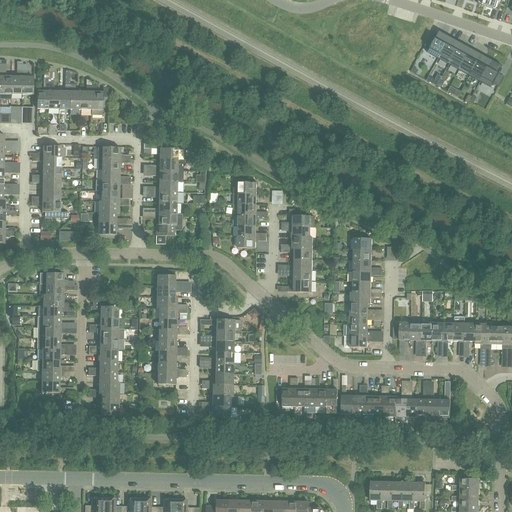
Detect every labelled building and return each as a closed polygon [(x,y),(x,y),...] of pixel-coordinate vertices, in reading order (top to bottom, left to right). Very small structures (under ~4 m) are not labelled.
[(483,0),(482,5),(496,9),(498,1),(502,3),(502,0),(483,0)] [(439,32),(435,39),(430,36),(424,47),(430,49),(428,53),(438,59),(450,38),(439,32)] [(461,44),(450,38),(438,59),(449,65),(461,44)] [(459,71),(471,49),(461,44),(449,65),(459,71)] [(482,55),(471,49),(459,71),(470,77),(482,55)] [(492,61),(482,55),(470,77),(480,82),(492,61)] [(503,67),(492,61),(480,82),(491,88),(493,85),(499,87),(504,77),(499,74),(503,67)] [(5,65),(0,65),(0,86),(0,99),(10,100),(11,95),(11,78),(5,78),(5,65)] [(11,78),(11,95),(21,96),(22,65),(16,65),(16,78),(11,78)] [(22,65),(21,96),(33,96),(33,78),(27,78),(27,66),(22,65)] [(43,92),(37,92),(36,110),(47,110),(48,74),(44,74),(44,80),(43,80),(43,92)] [(48,74),(47,110),(58,110),(59,92),(53,92),(54,74),(48,74)] [(69,110),(70,86),(64,86),(64,92),(59,92),(58,110),(69,110)] [(70,86),(69,110),(80,111),(81,93),(75,93),(75,86),(70,86)] [(81,93),(80,111),(91,111),(91,86),(86,86),(86,93),(81,93)] [(108,108),(108,89),(102,89),(102,93),(96,93),(96,87),(91,86),(91,111),(91,116),(102,116),(102,108),(108,108)] [(0,135),(0,146),(10,147),(10,141),(4,141),(4,136),(0,135)] [(159,155),(159,160),(177,161),(183,161),(184,144),(160,144),(159,149),(153,149),(153,155),(159,155)] [(10,152),(10,147),(0,146),(0,157),(4,157),(4,152),(10,152)] [(32,158),(61,158),(61,147),(43,147),(43,154),(32,154),(32,158)] [(97,159),(102,159),(131,160),(131,156),(120,156),(120,148),(97,148),(97,159)] [(3,163),(4,157),(0,157),(0,167),(10,168),(10,163),(3,163)] [(60,169),(61,158),(32,158),(32,162),(43,162),(42,169),(60,169)] [(97,170),(102,170),(120,170),(120,164),(130,164),(131,160),(102,159),(97,159),(97,170)] [(153,166),(153,171),(177,172),(183,172),(183,161),(177,161),(159,160),(159,166),(153,166)] [(10,174),(10,168),(0,167),(0,178),(3,179),(3,173),(10,174)] [(32,180),(60,180),(60,169),(42,169),(42,176),(32,176),(32,180)] [(102,170),(101,181),(130,181),(130,178),(119,177),(120,170),(102,170)] [(183,172),(177,172),(153,171),(153,177),(159,177),(159,182),(177,182),(183,182),(183,172)] [(3,184),(3,179),(0,178),(0,189),(9,190),(10,184),(3,184)] [(239,183),(239,194),(257,194),(257,183),(250,183),(250,179),(239,179),(239,183)] [(60,191),(60,180),(32,180),(32,184),(42,184),(42,191),(60,191)] [(101,192),(119,192),(119,185),(130,185),(130,181),(101,181),(101,192)] [(152,193),(177,193),(177,182),(159,182),(159,188),(152,187),(152,193)] [(9,190),(0,189),(0,200),(3,200),(3,195),(9,195),(9,190)] [(31,201),(60,202),(60,191),(42,191),(42,198),(31,197),(31,201)] [(101,192),(101,202),(130,203),(130,199),(119,199),(119,192),(101,192)] [(176,204),(177,193),(152,193),(152,198),(159,198),(158,204),(176,204)] [(256,205),(257,194),(239,194),(238,205),(256,205)] [(5,200),(3,200),(0,200),(0,211),(16,212),(16,208),(5,208),(5,200)] [(60,213),(60,202),(31,201),(31,207),(42,207),(42,213),(45,213),(44,219),(62,219),(62,213),(60,213)] [(130,203),(101,202),(99,202),(98,214),(116,214),(119,214),(119,207),(130,207),(130,203)] [(152,209),(152,214),(176,215),(176,204),(158,204),(158,209),(152,209)] [(256,212),(256,205),(238,205),(238,216),(267,216),(267,213),(256,212)] [(16,215),(16,212),(0,211),(0,222),(5,222),(5,215),(16,215)] [(98,214),(98,224),(122,225),(122,219),(116,219),(116,214),(98,214)] [(176,226),(176,215),(152,214),(152,220),(158,220),(158,225),(156,225),(156,231),(156,236),(174,237),(174,231),(174,226),(176,226)] [(267,220),(267,216),(238,216),(238,227),(256,227),(256,220),(267,220)] [(281,224),(281,228),(310,228),(315,228),(315,217),(292,216),(292,224),(281,224)] [(0,222),(0,232),(16,233),(16,229),(5,229),(5,222),(0,222)] [(122,225),(98,224),(98,242),(114,242),(115,236),(116,236),(116,230),(122,230),(122,225)] [(256,234),(256,227),(238,227),(238,238),(266,238),(267,234),(256,234)] [(310,239),(310,228),(281,228),(281,232),(292,232),(292,238),(310,239)] [(0,232),(0,249),(2,248),(1,244),(5,244),(5,237),(15,237),(16,233),(0,232)] [(266,242),(266,238),(238,238),(238,249),(256,249),(256,242),(266,242)] [(313,239),(310,239),(292,238),(292,246),(281,245),(281,249),(312,250),(313,239)] [(354,250),(372,251),(372,240),(354,239),(354,250)] [(312,260),(312,250),(281,249),(281,253),(294,254),(294,260),(312,260)] [(372,262),(372,251),(354,250),(353,261),(372,262)] [(312,271),(312,260),(294,260),(294,266),(288,266),(288,271),(312,271)] [(371,269),(372,262),(353,261),(353,272),(382,273),(382,269),(371,269)] [(40,274),(40,285),(74,286),(74,282),(68,282),(68,281),(64,280),(64,274),(60,274),(60,269),(46,269),(46,274),(40,274)] [(312,283),(312,271),(288,271),(288,276),(294,277),(294,282),(312,283)] [(382,277),(382,273),(353,272),(353,283),(371,284),(371,277),(382,277)] [(157,276),(157,287),(181,287),(181,282),(174,282),(174,276),(157,276)] [(312,294),(312,283),(294,282),(294,288),(288,287),(287,293),(294,293),(312,294)] [(353,283),(353,293),(382,294),(382,291),(371,290),(371,284),(353,283)] [(43,296),(43,297),(63,297),(63,291),(77,291),(77,286),(74,286),(40,285),(39,295),(43,296)] [(157,287),(157,298),(174,298),(175,293),(181,293),(181,287),(157,287)] [(350,305),(368,306),(371,306),(371,298),(382,298),(382,294),(353,293),(350,293),(350,305)] [(43,297),(43,307),(74,307),(74,303),(63,303),(63,297),(43,297)] [(156,309),(159,309),(159,308),(187,309),(187,305),(177,305),(177,298),(174,298),(157,298),(156,309)] [(100,310),(100,318),(118,318),(118,307),(108,307),(108,301),(93,301),(93,310),(100,310)] [(134,310),(134,302),(126,302),(126,310),(134,310)] [(350,315),(375,316),(375,311),(368,310),(368,306),(350,305),(350,315)] [(74,311),(74,307),(43,307),(38,307),(38,317),(60,317),(61,311),(74,311)] [(187,313),(187,309),(159,308),(159,309),(159,319),(177,320),(177,313),(187,313)] [(374,322),(375,316),(350,315),(350,326),(368,327),(368,322),(374,322)] [(38,317),(37,328),(67,329),(67,323),(60,323),(60,317),(38,317)] [(118,329),(118,318),(100,318),(100,325),(89,325),(89,329),(118,329)] [(455,324),(454,342),(459,342),(459,349),(465,349),(466,325),(466,318),(455,318),(455,324)] [(159,319),(159,330),(187,331),(187,327),(177,327),(177,320),(159,319)] [(216,326),(216,331),(234,332),(234,320),(210,320),(210,326),(216,326)] [(396,341),(399,341),(400,341),(400,347),(405,348),(405,342),(410,342),(411,324),(400,323),(400,326),(394,326),(394,341),(396,341)] [(422,324),(411,324),(410,342),(416,342),(416,348),(421,348),(422,324)] [(433,324),(422,324),(421,348),(427,348),(427,342),(432,342),(433,324)] [(433,324),(432,342),(438,342),(438,348),(443,348),(444,324),(433,324)] [(455,324),(444,324),(443,348),(448,348),(448,342),(454,342),(455,324)] [(475,325),(466,325),(465,349),(470,349),(470,343),(475,343),(475,325)] [(475,325),(475,343),(475,345),(481,345),(481,352),(486,352),(487,327),(487,325),(475,325)] [(350,326),(350,337),(374,338),(374,332),(368,332),(368,327),(350,326)] [(498,328),(487,327),(486,352),(492,352),(492,345),(497,345),(498,328)] [(37,339),(60,339),(60,334),(67,334),(67,329),(37,328),(37,339)] [(498,328),(497,345),(502,346),(502,352),(508,352),(509,328),(498,328)] [(100,333),(100,340),(118,340),(118,329),(89,329),(89,333),(100,333)] [(158,341),(176,341),(176,335),(187,335),(187,331),(159,330),(158,341)] [(210,337),(209,342),(233,342),(234,332),(216,331),(216,337),(210,337)] [(374,338),(350,337),(345,337),(345,348),(367,349),(367,343),(374,343),(374,338)] [(42,350),(66,350),(66,345),(60,345),(60,339),(37,339),(37,350),(42,350)] [(117,351),(118,340),(100,340),(100,347),(89,347),(89,351),(117,351)] [(158,341),(158,352),(187,352),(187,349),(176,348),(176,341),(158,341)] [(233,353),(233,342),(209,342),(209,347),(216,348),(215,353),(233,353)] [(42,350),(42,361),(60,361),(60,356),(66,356),(66,350),(42,350)] [(99,355),(99,361),(117,362),(117,351),(89,351),(89,355),(99,355)] [(187,356),(187,352),(158,352),(158,363),(176,363),(176,356),(187,356)] [(209,358),(209,364),(233,364),(233,353),(215,353),(215,358),(209,358)] [(42,371),(66,372),(66,366),(60,366),(60,361),(42,361),(37,361),(37,371),(42,371)] [(117,373),(117,362),(99,361),(99,369),(88,368),(88,372),(117,373)] [(158,363),(158,374),(187,374),(187,370),(176,370),(176,363),(158,363)] [(233,375),(233,364),(209,364),(209,369),(215,369),(215,375),(233,375)] [(42,371),(41,382),(59,383),(59,377),(66,377),(66,372),(42,371)] [(99,376),(99,383),(117,384),(117,383),(117,373),(88,372),(88,376),(99,376)] [(187,374),(158,374),(158,385),(176,385),(176,378),(187,378),(187,374)] [(202,381),(202,385),(213,385),(215,385),(232,386),(233,375),(215,375),(215,381),(202,381)] [(293,407),(294,379),(290,379),(290,390),(283,389),(283,396),(283,407),(293,407)] [(293,407),(304,408),(305,390),(298,390),(298,379),(294,379),(293,407)] [(304,408),(315,408),(316,379),(312,379),(312,390),(305,390),(304,408)] [(315,408),(326,408),(326,390),(320,390),(320,379),(316,379),(315,408)] [(326,408),(337,408),(338,396),(338,390),(338,380),(333,380),(333,390),(326,390),(326,408)] [(59,383),(41,382),(41,394),(59,394),(65,394),(66,388),(59,388),(59,383)] [(119,383),(117,383),(117,384),(99,383),(99,390),(88,390),(88,394),(99,394),(99,395),(101,395),(101,394),(119,394),(119,383)] [(212,389),(212,396),(220,396),(230,397),(232,397),(232,386),(215,385),(213,385),(202,385),(202,389),(212,389)] [(353,415),(353,397),(346,397),(346,386),(342,386),(342,396),(341,396),(341,414),(353,415)] [(363,415),(364,386),(360,386),(360,397),(353,397),(353,415),(363,415)] [(374,415),(375,397),(368,397),(368,386),(364,386),(363,415),(374,415)] [(384,415),(385,387),(382,387),(382,397),(375,397),(374,415),(384,415)] [(397,418),(397,400),(397,398),(389,397),(390,387),(385,387),(384,415),(384,418),(396,418),(397,418)] [(407,418),(407,391),(402,391),(402,400),(397,400),(397,418),(396,418),(396,423),(406,423),(406,418),(407,418)] [(418,418),(418,400),(413,400),(413,396),(413,391),(407,391),(407,418),(418,418)] [(427,424),(429,392),(424,392),(423,401),(418,400),(418,418),(417,423),(427,424)] [(439,424),(440,401),(434,401),(434,396),(434,392),(429,392),(427,424),(439,424)] [(440,401),(439,424),(450,424),(451,401),(450,401),(451,396),(451,393),(445,392),(445,401),(440,401)] [(99,394),(88,394),(88,398),(101,398),(101,405),(119,405),(119,394),(101,394),(101,395),(99,395),(99,394)] [(232,397),(230,397),(220,396),(212,396),(212,403),(201,403),(201,407),(229,407),(235,407),(235,397),(232,397)] [(118,416),(119,405),(101,405),(101,410),(94,410),(94,421),(104,421),(104,416),(118,416)] [(229,407),(201,407),(201,411),(212,411),(212,418),(229,419),(229,407)] [(461,486),(455,486),(452,486),(452,491),(460,491),(479,492),(479,480),(461,479),(461,486)] [(382,509),(382,501),(383,483),(371,482),(370,501),(377,501),(377,509),(382,509)] [(392,509),(393,501),(393,483),(383,483),(382,501),(388,501),(388,509),(392,509)] [(403,509),(403,501),(404,483),(393,483),(393,501),(399,501),(399,509),(403,509)] [(404,483),(403,501),(410,502),(409,510),(414,510),(414,502),(415,483),(404,483)] [(415,483),(414,502),(420,502),(420,510),(425,510),(425,501),(425,483),(415,483)] [(479,502),(479,492),(460,491),(460,497),(452,497),(452,502),(460,502),(479,502)] [(129,497),(129,499),(128,499),(127,510),(121,510),(121,511),(139,511),(139,500),(139,497),(129,497)] [(103,511),(103,499),(92,499),(91,510),(85,510),(85,507),(84,511),(103,511)] [(121,511),(121,510),(115,510),(115,499),(103,499),(103,511),(121,511)] [(139,500),(139,511),(157,511),(151,511),(151,500),(139,500)] [(175,511),(175,500),(164,500),(163,511),(157,511),(175,511)] [(187,501),(175,500),(175,511),(193,511),(193,509),(193,508),(193,511),(187,511),(187,501)] [(228,511),(229,501),(217,501),(217,507),(207,507),(206,511),(228,511)] [(239,511),(240,502),(229,501),(228,511),(239,511)] [(239,511),(251,511),(251,502),(240,502),(239,511)] [(262,511),(263,502),(251,502),(251,511),(262,511)] [(273,511),(274,502),(263,502),(262,511),(273,511)] [(285,511),(285,502),(274,502),(273,511),(285,511)] [(285,502),(285,511),(296,511),(297,503),(285,502)] [(478,511),(479,502),(460,502),(460,508),(452,508),(451,511),(478,511)] [(309,503),(297,503),(296,511),(309,511),(309,509),(309,503)]
